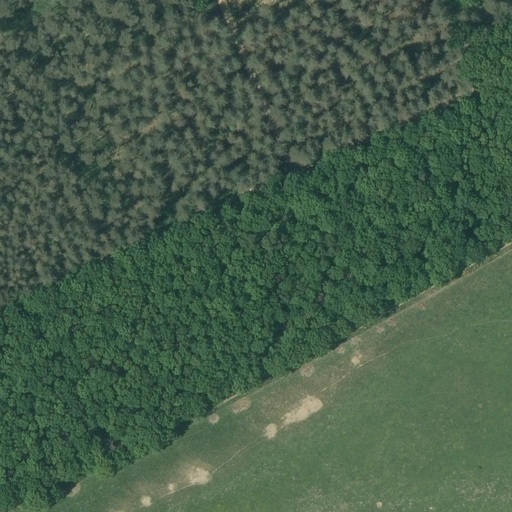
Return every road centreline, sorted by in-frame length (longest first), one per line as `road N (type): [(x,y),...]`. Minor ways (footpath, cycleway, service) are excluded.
road 1 (track): [(0,504),(511,240)]
road 2 (track): [(0,306),(304,166)]
road 3 (track): [(304,166),(511,73)]
road 4 (track): [(215,0),(304,166)]
